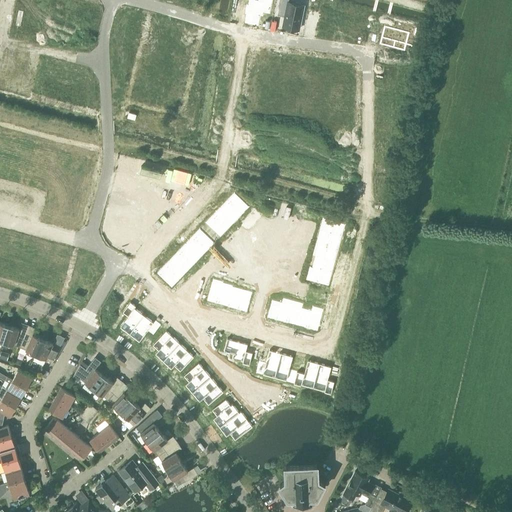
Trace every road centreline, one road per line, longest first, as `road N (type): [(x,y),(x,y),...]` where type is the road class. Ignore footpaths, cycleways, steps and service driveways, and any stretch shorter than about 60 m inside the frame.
road 1 (residential): [(252,331),(328,352),(366,211),(366,53),(245,35)]
road 2 (residential): [(245,35),(214,186),(137,272)]
road 3 (residential): [(251,511),(167,396),(82,326)]
road 4 (track): [(391,218),(161,152)]
road 5 (residential): [(51,502),(27,423),(82,326)]
road 6 (residential): [(314,511),(346,455),(454,511)]
road 7 (residential): [(101,62),(110,139),(90,244)]
road 8 (track): [(161,152),(0,110)]
road 9 (unknown): [(161,152),(190,54),(183,40),(160,32)]
road 10 (residential): [(137,272),(179,311),(252,331)]
road 11 (residential): [(284,207),(252,331)]
road 12 (residential): [(245,35),(126,0)]
road 13 (track): [(391,218),(511,234)]
